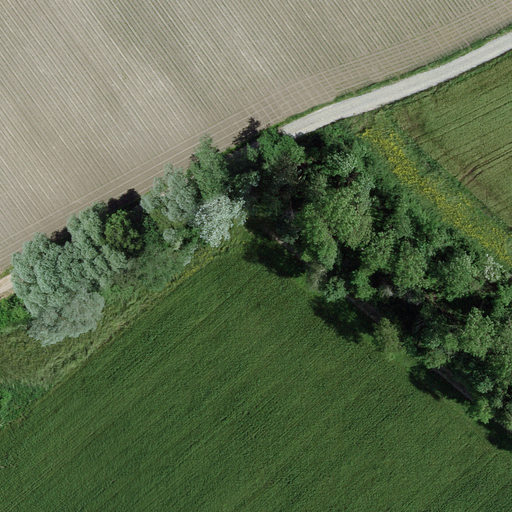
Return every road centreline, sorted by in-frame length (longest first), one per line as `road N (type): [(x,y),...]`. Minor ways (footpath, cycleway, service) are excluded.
road 1 (track): [(0,286),(337,113)]
road 2 (track): [(337,113),(511,258)]
road 3 (track): [(337,113),(511,34)]
road 4 (track): [(511,432),(393,335)]
